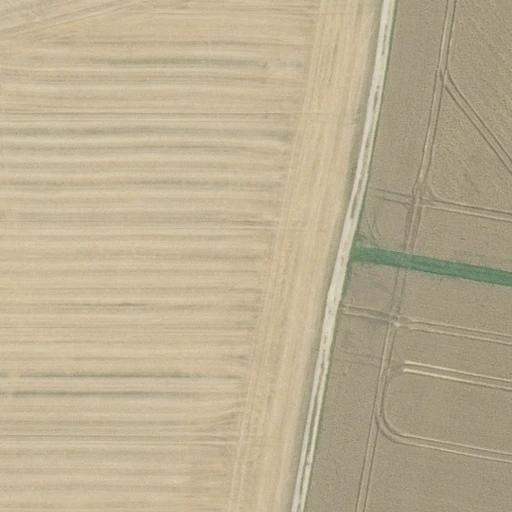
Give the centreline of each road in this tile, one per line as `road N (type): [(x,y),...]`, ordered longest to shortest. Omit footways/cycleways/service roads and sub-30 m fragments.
road 1 (track): [(388,0),(297,511)]
road 2 (track): [(511,282),(344,251)]
